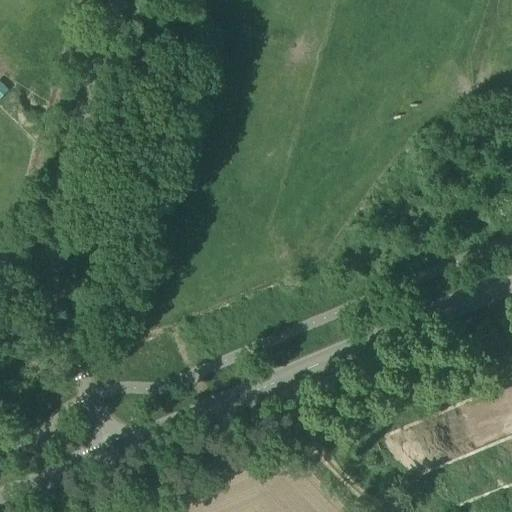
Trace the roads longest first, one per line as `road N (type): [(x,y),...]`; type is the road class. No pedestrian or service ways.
road 1 (unclassified): [(118,454),(78,368),(53,246),(125,0)]
road 2 (tertiary): [(118,454),(511,282)]
road 3 (tertiary): [(0,505),(118,454)]
